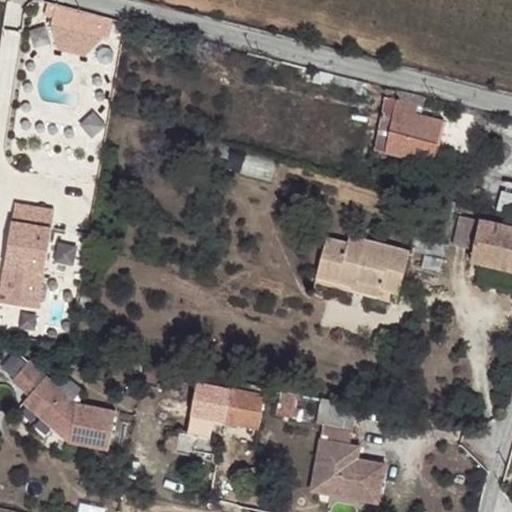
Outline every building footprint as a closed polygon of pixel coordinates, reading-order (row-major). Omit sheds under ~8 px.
[(115,20),(47,2),(45,13),(54,16),(52,24),(110,38),(115,20)] [(366,80),(276,58),(273,71),(362,93),(366,80)] [(408,101),(410,91),(400,88),(397,98),(408,101)] [(425,106),(428,95),(410,91),(408,101),(425,106)] [(397,98),(385,95),(371,147),(438,165),(447,124),(426,119),(429,107),(425,106),(397,98)] [(511,179),(509,179),(502,208),(511,210),(511,179)] [(17,202),(14,222),(67,231),(70,211),(17,202)] [(449,243),(454,214),(441,212),(435,240),(449,243)] [(463,215),(455,254),(471,259),(480,216),(464,212),(463,215)] [(511,224),(480,216),(471,259),(511,269),(511,224)] [(14,222),(0,303),(0,305),(39,312),(46,275),(59,277),(67,231),(14,222)] [(330,240),(308,235),(300,275),(338,283),(340,277),(365,283),(387,287),(396,245),(332,232),(330,240)] [(365,283),(340,277),(338,283),(364,289),(365,283)] [(27,361),(11,380),(27,395),(44,376),(27,361)] [(206,387),(208,376),(176,370),(175,381),(206,387)] [(27,395),(20,403),(51,431),(69,435),(67,444),(106,452),(115,413),(76,404),(44,376),(27,395)] [(202,414),(223,418),(230,388),(208,384),(205,395),(202,414)] [(301,393),(269,387),(268,395),(267,399),(284,402),(281,418),(295,420),(301,393)] [(268,395),(230,388),(223,418),(262,425),(267,399),(268,395)] [(354,427),(358,403),(319,396),(315,420),(327,422),(354,427)] [(218,437),(223,418),(202,414),(199,434),(218,437)] [(351,445),(354,427),(327,422),(324,439),(351,445)] [(69,435),(51,431),(65,443),(67,444),(69,435)] [(215,451),(218,437),(199,434),(189,433),(188,437),(179,436),(177,450),(204,456),(205,450),(215,451)] [(351,445),(324,439),(316,478),(345,485),(342,495),(378,503),(386,465),(359,459),(349,457),(351,445)] [(361,447),(351,445),(349,457),(359,459),(361,447)] [(345,485),(316,478),(313,489),(342,495),(345,485)]
